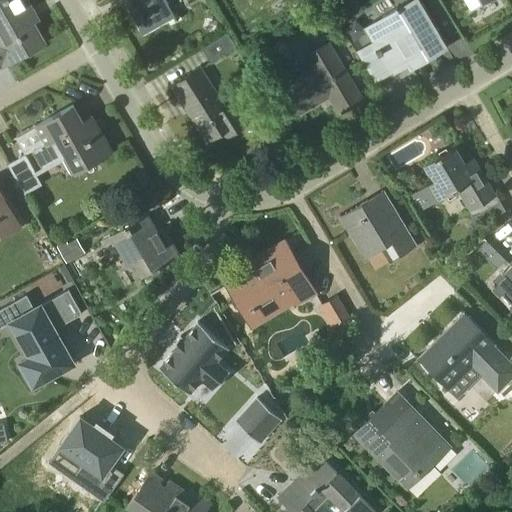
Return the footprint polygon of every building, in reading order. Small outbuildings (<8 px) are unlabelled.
[(0,24),(5,33),(0,35),(0,68),(44,43),(26,12),(32,8),(26,0),(3,0),(0,2),(0,24)] [(166,0),(123,0),(143,35),(175,17),(166,0)] [(336,17),(345,11),(338,0),(334,0),(328,4),(336,17)] [(381,0),(356,16),(362,25),(389,7),(383,0),(381,0)] [(412,69),(428,59),(447,48),(418,0),(409,0),(365,27),(378,48),(375,50),(378,55),(381,54),(385,60),(371,69),(379,81),(392,73),(393,74),(409,64),(412,69)] [(307,37),(326,26),(319,13),(300,24),(307,37)] [(202,49),(210,63),(236,47),(227,33),(202,49)] [(314,70),(285,87),(300,113),(329,95),(339,112),(361,99),(328,44),(306,57),(314,70)] [(248,123),(235,102),(225,108),(200,68),(172,86),(207,140),(222,131),(225,137),(248,123)] [(86,128),(82,121),(73,105),(36,126),(45,143),(31,150),(42,168),(65,155),(74,172),(112,151),(96,123),(86,128)] [(458,188),(471,210),(494,196),(472,158),(463,163),(454,148),(441,155),(440,154),(424,164),(434,180),(429,183),(439,200),(458,188)] [(18,181),(27,176),(35,172),(24,154),(8,164),(18,181)] [(370,202),(368,199),(340,216),(365,258),(380,248),(389,263),(417,247),(383,190),(381,191),(383,194),(370,202)] [(0,232),(2,236),(20,227),(0,191),(0,232)] [(125,250),(141,278),(179,256),(171,242),(165,245),(147,214),(100,241),(102,245),(112,240),(120,253),(125,250)] [(495,269),(506,260),(486,237),(476,245),(495,269)] [(76,238),(67,243),(64,239),(55,244),(65,263),(84,253),(76,238)] [(296,304),(315,292),(285,241),(261,254),(265,261),(227,284),(244,314),(287,289),(296,304)] [(511,264),(492,284),(511,304),(511,264)] [(60,322),(80,310),(67,287),(25,311),(32,325),(25,329),(36,349),(27,354),(39,377),(79,354),(60,322)] [(335,326),(350,318),(337,295),(322,304),(335,326)] [(436,345),(434,342),(418,357),(449,388),(472,365),(498,391),(511,377),(511,363),(493,345),(494,344),(463,313),(448,328),(450,331),(436,345)] [(193,336),(190,333),(175,350),(178,353),(166,368),(197,393),(208,379),(220,390),(236,371),(223,361),(235,347),(205,322),(193,336)] [(370,423),(367,421),(354,433),(404,484),(447,442),(397,391),(375,413),(377,416),(370,423)] [(238,425),(262,446),(283,421),(258,400),(238,425)] [(80,417),(59,446),(84,464),(76,475),(92,487),(89,491),(104,502),(124,475),(110,465),(122,447),(108,437),(110,434),(98,425),(96,428),(80,417)] [(291,511),(375,511),(319,454),(318,456),(320,459),(295,484),(292,481),(277,496),(291,511)] [(188,489),(186,492),(170,481),(165,489),(158,484),(162,479),(150,471),(127,505),(136,511),(204,511),(209,505),(211,506),(212,505),(188,489)]
